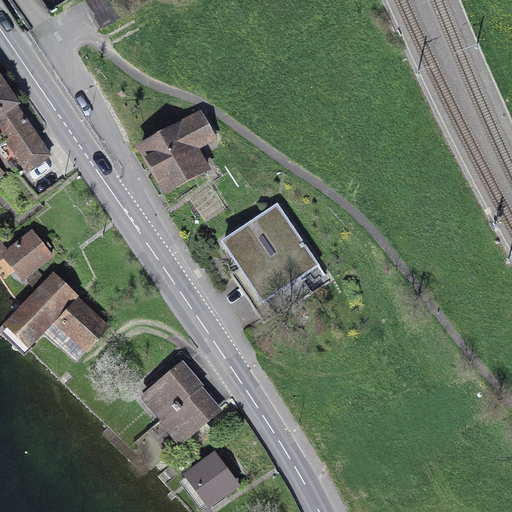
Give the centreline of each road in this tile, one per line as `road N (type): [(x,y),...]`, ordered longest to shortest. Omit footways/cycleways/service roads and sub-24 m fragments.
road 1 (track): [(49,39),(88,30),(138,76),(205,106),(351,210),(511,404)]
road 2 (primary): [(318,511),(268,423),(0,28)]
